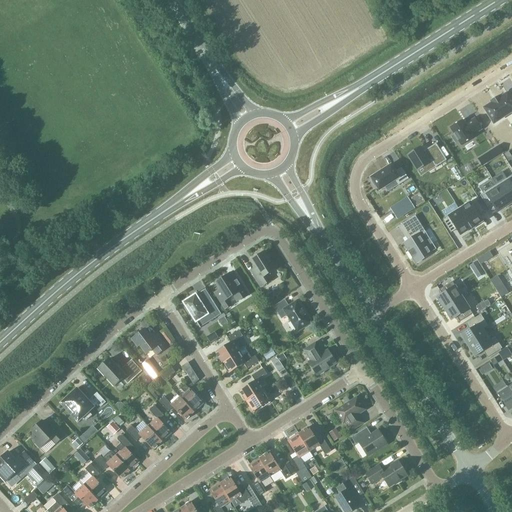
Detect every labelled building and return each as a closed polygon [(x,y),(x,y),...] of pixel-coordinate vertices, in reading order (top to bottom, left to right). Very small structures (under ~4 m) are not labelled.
[(492,103),(484,108),(493,123),(511,111),(511,100),(507,94),(499,99),(498,97),(491,102),(492,103)] [(462,120),(450,128),(455,135),(451,137),(455,143),(459,141),(461,145),(473,138),(471,135),(481,129),(475,118),(468,123),(465,125),(462,120)] [(417,148),(407,155),(417,171),(432,162),(436,167),(446,160),(436,143),(420,153),(417,148)] [(372,179),(370,180),(374,187),(376,186),(379,190),(395,180),(398,185),(408,179),(401,168),(395,172),(391,165),(371,178),(372,179)] [(511,175),(496,185),(508,205),(511,202),(511,175)] [(496,185),(480,195),(489,210),(494,207),(497,212),(508,205),(496,185)] [(476,199),(459,209),(471,229),(475,226),(482,222),(478,215),(484,212),(476,199)] [(471,229),(459,209),(442,220),(451,233),(456,229),(460,235),(467,231),(471,229)] [(415,216),(398,226),(408,241),(404,243),(409,251),(407,252),(408,253),(409,253),(411,256),(412,258),(413,257),(417,263),(432,254),(419,234),(424,231),(415,216)] [(508,268),(511,265),(511,242),(497,252),(502,258),(508,254),(511,261),(511,265),(508,268)] [(268,258),(266,254),(264,254),(263,252),(261,253),(259,253),(256,255),(255,257),(252,260),(256,267),(250,270),(261,287),(272,280),(269,276),(271,272),(274,270),(268,260),(268,258)] [(233,271),(216,282),(220,289),(214,293),(225,309),(231,305),(227,299),(233,295),(237,301),(248,295),(233,271)] [(442,295),(437,298),(444,309),(462,298),(464,297),(457,285),(455,287),(452,282),(439,290),(442,295)] [(190,312),(196,321),(199,319),(203,325),(221,314),(210,298),(200,304),(195,295),(184,302),(186,306),(184,307),(188,313),(190,312)] [(462,298),(444,309),(451,320),(456,317),(459,322),(472,314),(462,298)] [(308,315),(306,315),(296,301),(289,306),(284,299),(273,306),(278,314),(281,311),(285,317),(287,315),(297,331),(310,323),(310,322),(311,320),(308,315)] [(472,328),(460,335),(467,346),(487,334),(483,328),(487,326),(480,314),(469,322),(472,328)] [(144,329),(132,339),(137,347),(139,345),(146,354),(152,349),(156,355),(166,347),(155,333),(150,337),(144,329)] [(222,362),(239,351),(233,342),(242,336),(239,330),(227,337),(230,343),(215,352),(222,362)] [(487,334),(467,346),(474,357),(486,350),(490,356),(502,348),(494,337),(490,340),(487,334)] [(324,373),(324,371),(336,363),(327,350),(322,353),(316,342),(304,350),(310,361),(308,362),(312,368),(311,370),(313,374),(316,374),(316,376),(318,375),(320,375),(324,373)] [(248,352),(242,356),(239,351),(222,362),(229,373),(244,363),(247,369),(259,362),(255,356),(251,358),(248,352)] [(131,361),(120,371),(119,370),(120,370),(115,365),(109,359),(107,361),(106,361),(104,361),(103,362),(102,362),(102,363),(101,364),(101,365),(101,366),(101,367),(98,369),(114,386),(123,378),(127,383),(141,371),(131,361)] [(147,369),(152,376),(158,371),(153,364),(147,369)] [(171,367),(160,376),(164,381),(175,372),(171,367)] [(246,400),(263,389),(257,380),(267,374),(263,368),(251,376),(255,381),(239,390),(246,400)] [(288,374),(283,377),(290,389),(295,385),(288,374)] [(196,396),(189,388),(189,389),(185,384),(180,389),(184,393),(179,397),(193,412),(203,403),(201,401),(202,400),(197,395),(196,396)] [(511,395),(507,388),(508,388),(506,386),(496,392),(508,410),(511,407),(511,395)] [(92,397),(88,401),(77,389),(61,404),(77,422),(83,417),(86,421),(92,416),(88,412),(94,407),(93,407),(97,403),(100,407),(105,402),(97,392),(91,397),(92,397)] [(262,407),(261,406),(270,400),(263,389),(246,400),(253,411),(255,410),(256,411),(262,407)] [(193,412),(179,397),(171,405),(164,396),(159,401),(168,411),(172,407),(185,420),(193,412)] [(365,409),(357,397),(335,411),(343,423),(344,423),(349,431),(363,423),(357,414),(365,409)] [(147,426),(161,442),(171,433),(159,420),(163,415),(154,405),(149,410),(156,418),(147,426)] [(38,437),(34,441),(40,448),(50,438),(55,444),(64,436),(50,421),(45,425),(42,421),(37,425),(36,425),(34,425),(33,426),(32,428),(33,429),(32,430),(38,437)] [(115,421),(107,425),(111,434),(120,430),(115,421)] [(161,442),(147,426),(139,434),(132,426),(127,431),(136,441),(140,436),(153,450),(161,442)] [(176,427),(171,432),(179,439),(184,434),(176,427)] [(299,434),(310,451),(319,445),(325,455),(331,451),(323,439),(318,443),(309,427),(299,434)] [(335,428),(329,431),(333,440),(339,437),(335,428)] [(387,441),(384,436),(382,437),(378,430),(367,436),(363,430),(351,437),(356,444),(359,443),(368,456),(387,444),(386,442),(387,441)] [(299,458),(310,451),(299,434),(288,441),(297,456),(292,459),(299,471),(305,467),(299,458)] [(115,456),(129,471),(139,462),(127,449),(131,445),(122,435),(117,440),(120,443),(116,447),(120,451),(116,456),(115,456)] [(78,447),(85,445),(82,438),(75,440),(78,447)] [(115,456),(116,456),(111,451),(103,458),(100,455),(94,460),(104,470),(108,466),(120,479),(129,471),(115,456)] [(18,476),(33,462),(24,452),(19,457),(18,456),(15,459),(8,452),(0,459),(0,476),(5,482),(9,479),(14,484),(20,478),(18,476)] [(259,459),(270,476),(280,470),(285,479),(291,476),(284,464),(279,467),(269,452),(259,459)] [(260,483),(270,476),(259,459),(248,466),(258,481),(253,484),(260,496),(266,492),(260,483)] [(45,460),(41,464),(52,474),(56,469),(45,460)] [(381,478),(384,479),(389,486),(394,483),(396,484),(400,481),(400,479),(407,475),(404,471),(404,469),(404,467),(402,465),(400,465),(398,461),(382,471),(378,465),(365,473),(372,484),(381,478)] [(37,464),(28,472),(38,484),(47,475),(37,464)] [(83,485),(97,500),(107,492),(94,478),(99,474),(90,464),(85,469),(92,477),(83,485)] [(243,485),(237,489),(230,477),(220,483),(231,501),(235,498),(240,504),(250,497),(245,489),(243,485)] [(350,511),(358,508),(353,501),(359,497),(349,481),(337,488),(341,494),(335,497),(341,507),(340,508),(342,511),(350,511)] [(223,511),(221,507),(231,501),(220,483),(209,490),(219,506),(213,509),(215,511),(223,511)] [(68,485),(62,489),(80,508),(84,504),(88,508),(97,500),(83,485),(75,493),(68,485)] [(27,505),(37,496),(33,491),(23,500),(27,505)] [(47,510),(48,511),(66,511),(70,507),(58,494),(53,498),(56,502),(52,506),(47,510)] [(181,508),(182,511),(196,511),(191,502),(181,508)]
